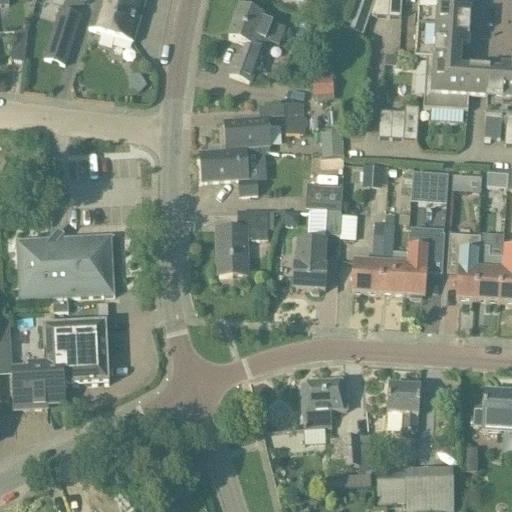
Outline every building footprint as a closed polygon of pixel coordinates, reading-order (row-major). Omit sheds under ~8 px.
[(8,0),(0,0),(0,8),(10,8),(8,0)] [(99,0),(90,32),(134,46),(148,0),(147,0),(99,0)] [(359,0),(348,33),(363,38),(370,18),(375,0),(359,0)] [(402,0),(375,0),(370,18),(401,20),(402,0)] [(461,49),(469,50),(471,12),(464,11),(464,0),(418,0),(414,60),(426,61),(423,111),(468,114),(468,100),(480,101),(486,101),(484,119),(485,119),(484,141),(500,142),(501,120),(506,121),(504,148),(511,148),(511,68),(503,68),(502,75),(490,75),(490,74),(482,74),(469,73),(460,72),(461,49)] [(229,41),(247,47),(241,62),(236,60),(230,78),(251,86),(266,44),(279,48),(285,31),(262,22),(263,19),(240,10),(229,41)] [(43,62),(66,69),(82,18),(60,11),(43,62)] [(28,34),(15,35),(12,63),(24,65),(28,34)] [(386,59),(385,69),(395,70),(396,60),(386,59)] [(313,99),(333,98),(332,80),(312,82),(313,99)] [(305,136),(303,105),(285,107),(288,138),(305,136)] [(380,113),(378,140),(403,142),(405,115),(380,113)] [(225,124),(227,154),(263,151),(263,152),(267,151),(267,149),(270,149),(268,120),(225,124)] [(320,158),(342,157),(341,133),(319,134),(320,158)] [(267,151),(263,152),(263,151),(227,154),(201,156),(203,186),(240,183),(240,185),(241,199),(258,198),(257,183),(249,184),(248,182),(249,182),(247,153),(247,152),(260,151),(260,156),(268,156),(267,151)] [(361,189),(384,188),(383,167),(361,168),(361,189)] [(412,175),(412,191),(447,193),(448,177),(412,175)] [(486,176),(485,189),(505,190),(506,177),(486,176)] [(452,193),(479,194),(480,179),(452,178),(452,193)] [(309,213),(326,215),(341,215),(343,190),(311,189),(309,213)] [(240,231),(216,231),(217,279),(247,278),(247,242),(269,242),(269,215),(240,216),(240,231)] [(341,235),(341,215),(326,215),(326,238),(340,238),(341,235)] [(351,295),(376,296),(378,265),(382,266),(384,228),(374,228),(373,265),(353,264),(351,295)] [(378,265),(376,296),(405,298),(407,267),(391,266),(393,228),(384,228),(382,266),(378,265)] [(16,244),(20,304),(115,299),(111,239),(65,242),(68,238),(59,231),(50,242),(16,244)] [(409,235),(407,267),(405,298),(426,299),(427,276),(443,277),(445,237),(409,235)] [(477,303),(479,271),(479,249),(480,239),(449,237),(446,278),(457,279),(456,301),(477,303)] [(294,268),(293,292),(310,293),(312,298),(319,298),(323,294),(326,294),(328,270),(325,270),(327,244),(298,242),(297,268),(294,268)] [(490,249),(479,249),(479,271),(477,303),(498,304),(500,273),(502,273),(503,259),(489,259),(490,249)] [(498,304),(511,304),(511,268),(511,273),(502,273),(500,273),(498,304)] [(53,316),(68,315),(67,306),(53,307),(53,316)] [(64,409),(63,389),(110,387),(107,326),(42,329),(44,368),(29,369),(30,375),(12,376),(14,411),(64,409)] [(346,388),(302,390),(304,426),(303,426),(303,434),(332,432),(331,415),(347,414),(346,388)] [(387,418),(404,419),(403,435),(417,436),(418,419),(419,419),(421,391),(388,389),(387,418)] [(511,396),(485,395),(484,413),(475,413),(474,430),(483,430),(483,434),(511,435),(511,396)] [(332,470),(342,469),(342,464),(366,462),(365,439),(365,438),(364,432),(340,433),(340,439),(329,440),(331,470),(332,470)] [(324,477),(327,499),(371,492),(367,470),(324,477)] [(405,473),(406,507),(405,511),(455,511),(454,471),(405,473)] [(405,473),(376,474),(378,508),(406,507),(405,473)]
